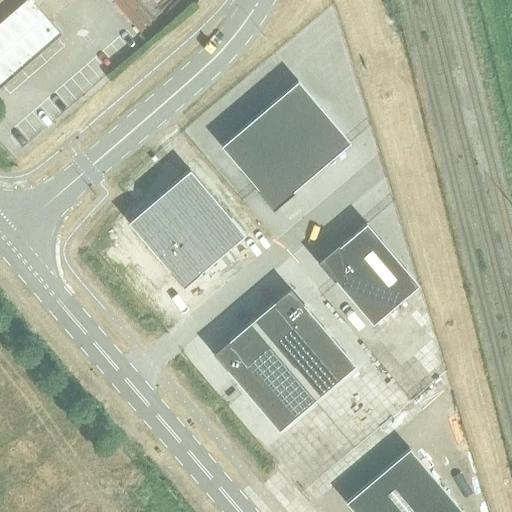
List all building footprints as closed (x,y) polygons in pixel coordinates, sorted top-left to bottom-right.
[(26,0),(0,23),(0,87),(61,34),(30,0),(26,0)] [(294,193),(293,191),(350,142),(298,81),(220,146),(258,190),(256,191),(273,211),(294,193)] [(246,231),(191,167),(129,219),(184,284),(246,231)] [(338,245),(317,262),(333,282),(335,280),(372,324),(419,285),(366,223),(339,246),(338,245)] [(290,288),(213,354),(278,430),(355,365),(290,288)] [(463,511),(409,448),(345,502),(353,511),(463,511)]
